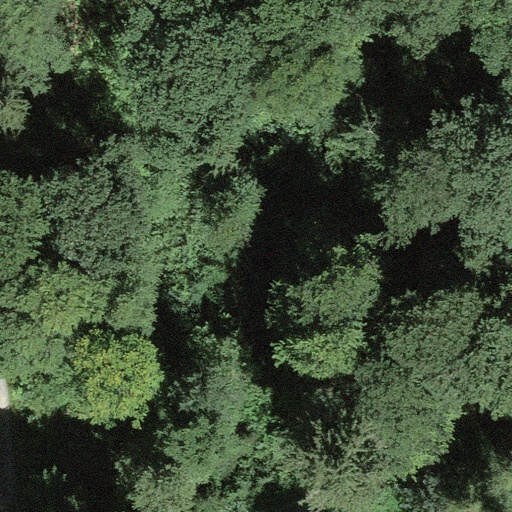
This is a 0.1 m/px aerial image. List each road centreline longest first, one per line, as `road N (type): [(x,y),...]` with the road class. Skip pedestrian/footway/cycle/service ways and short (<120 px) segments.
road 1 (track): [(281,511),(511,383)]
road 2 (track): [(0,384),(3,511)]
